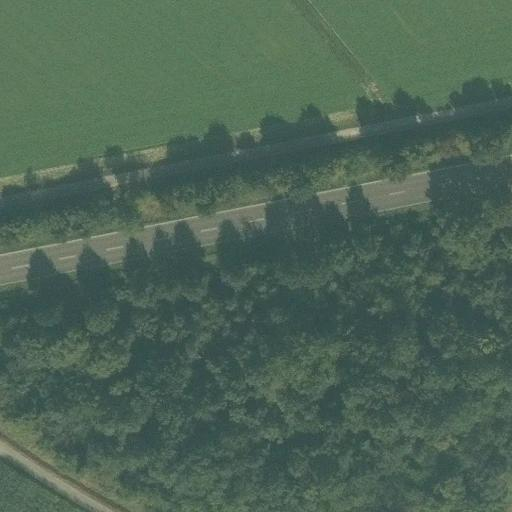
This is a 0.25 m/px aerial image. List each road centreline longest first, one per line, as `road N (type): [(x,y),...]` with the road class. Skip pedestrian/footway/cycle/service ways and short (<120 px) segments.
road 1 (primary): [(0,271),(511,170)]
road 2 (track): [(511,103),(0,203)]
road 3 (unclassified): [(101,511),(0,445)]
